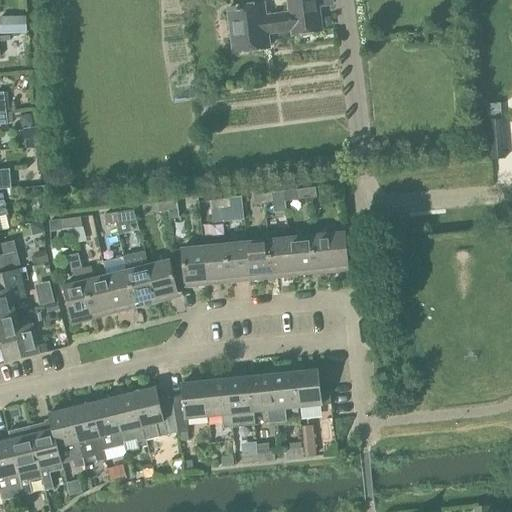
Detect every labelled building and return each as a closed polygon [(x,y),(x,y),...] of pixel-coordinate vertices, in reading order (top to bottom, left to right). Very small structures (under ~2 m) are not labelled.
[(290,0),(292,14),(294,31),(295,35),(323,32),(320,8),(334,7),(332,0),(290,0)] [(294,31),(292,14),(268,17),(267,4),(230,9),(235,47),(253,44),(253,50),(272,48),(270,31),(279,30),(280,33),(294,31)] [(25,16),(0,16),(0,27),(0,33),(26,33),(25,16)] [(483,53),(496,52),(492,21),(479,22),(483,53)] [(0,125),(9,124),(7,114),(0,114),(0,125)] [(488,121),(491,161),(502,160),(506,159),(503,119),(502,119),(488,121)] [(38,128),(24,130),(27,151),(40,149),(38,128)] [(0,189),(13,189),(10,169),(0,170),(0,189)] [(307,188),(308,198),(318,197),(317,187),(307,188)] [(298,199),(308,198),(307,188),(297,189),(298,199)] [(275,203),(286,201),(285,191),(274,193),(275,203)] [(0,217),(9,215),(4,193),(0,193),(0,217)] [(274,193),(264,194),(265,204),(275,203),(274,193)] [(264,194),(254,195),(255,205),(265,204),(264,194)] [(232,208),(231,198),(221,199),(222,210),(232,208)] [(213,211),(222,210),(221,199),(212,200),(211,200),(213,211)] [(179,211),(178,200),(168,202),(169,212),(179,211)] [(168,212),(169,212),(168,202),(158,203),(160,213),(168,212)] [(233,217),(232,208),(222,210),(223,218),(233,217)] [(115,213),(116,223),(126,222),(125,212),(115,213)] [(107,224),(116,223),(115,213),(106,214),(107,224)] [(72,219),(73,229),(83,227),(82,217),(72,219)] [(64,230),(73,229),(72,219),(62,220),(64,230)] [(276,232),(268,232),(269,240),(272,273),(281,272),(282,277),(294,276),(294,271),(290,238),(277,239),(276,232)] [(347,232),(312,236),(315,269),(324,268),(325,273),(351,270),(350,265),(347,232)] [(312,236),(290,238),(294,271),(294,276),(307,275),(306,270),(315,269),(312,236)] [(269,240),(247,242),(251,275),(251,280),(263,279),(263,274),(272,273),(269,240)] [(0,270),(21,265),(15,241),(0,244),(0,270)] [(247,242),(226,244),(229,278),(238,277),(239,282),(251,280),(251,275),(247,242)] [(226,244),(204,246),(208,280),(208,285),(220,284),(220,279),(229,278),(226,244)] [(204,246),(182,249),(186,282),(195,281),(196,286),(208,285),(208,280),(204,246)] [(145,251),(124,256),(128,271),(136,303),(145,301),(146,306),(158,303),(157,298),(149,265),(145,251)] [(76,283),(64,286),(72,319),(73,324),(86,321),(85,316),(94,314),(86,281),(83,270),(79,254),(70,256),(74,273),(76,283)] [(171,260),(149,265),(157,298),(158,303),(170,300),(169,295),(179,292),(171,260)] [(92,268),(83,270),(86,281),(94,314),(102,311),(104,316),(116,313),(115,308),(107,276),(95,279),(92,268)] [(0,320),(16,316),(12,301),(25,298),(19,269),(0,274),(0,320)] [(128,271),(107,276),(115,308),(116,313),(128,310),(127,305),(136,303),(128,271)] [(0,345),(12,343),(16,361),(40,355),(33,328),(20,331),(16,316),(0,320),(0,345)] [(296,372),(300,408),(332,404),(331,391),(322,392),(320,370),(296,372)] [(286,409),(300,408),(296,372),(273,375),(278,423),(287,422),(286,409)] [(270,424),(278,423),(273,375),(251,377),(254,412),(268,411),(270,424)] [(251,377),(228,379),(233,428),(242,427),(256,426),(254,412),(251,377)] [(224,429),(233,428),(228,379),(205,381),(209,417),(223,415),(224,429)] [(172,397),(176,418),(179,433),(189,432),(188,419),(209,417),(205,381),(182,384),(184,396),(172,397)] [(157,387),(135,393),(147,440),(179,433),(176,418),(165,421),(157,387)] [(135,393),(114,398),(125,442),(137,440),(138,442),(147,440),(135,393)] [(125,445),(125,442),(114,398),(93,403),(101,438),(107,460),(107,459),(105,451),(125,445)] [(98,462),(107,460),(101,438),(93,403),(71,409),(84,458),(96,455),(98,462)] [(50,414),(52,423),(54,429),(53,430),(54,430),(58,448),(59,448),(63,463),(75,460),(76,466),(84,464),(83,458),(71,409),(50,414)] [(52,423),(31,428),(46,491),(54,489),(51,473),(64,470),(63,463),(59,448),(58,448),(54,430),(53,430),(54,429),(52,423)] [(31,428),(9,433),(11,440),(25,495),(33,493),(31,482),(43,479),(31,428)] [(24,495),(25,495),(11,440),(0,442),(0,487),(1,492),(3,500),(11,498),(10,496),(23,493),(24,495)] [(287,450),(289,460),(305,458),(304,448),(287,450)] [(275,451),(259,453),(259,462),(260,462),(276,461),(275,451)] [(242,455),(244,464),(259,462),(259,453),(242,455)] [(221,457),(222,466),(234,465),(233,456),(221,457)]
